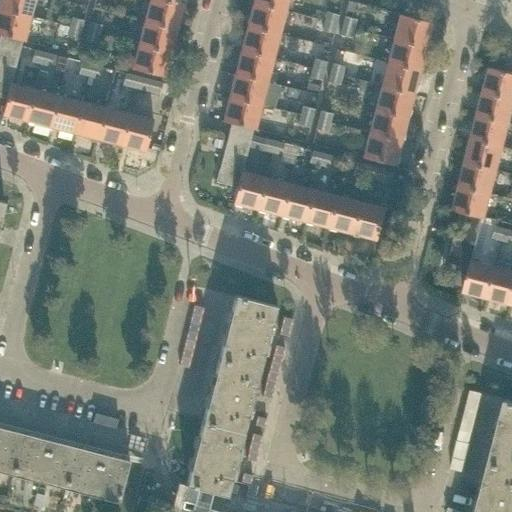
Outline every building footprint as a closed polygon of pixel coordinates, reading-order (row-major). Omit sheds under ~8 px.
[(0,0),(0,7),(30,16),(33,0),(0,0)] [(176,27),(182,4),(166,0),(149,0),(145,19),(176,27)] [(287,0),(253,0),(253,1),(285,9),(287,0)] [(279,33),(285,9),(253,1),(247,25),(279,33)] [(24,39),(30,16),(0,7),(0,33),(22,39),(24,39)] [(325,20),(336,23),(339,13),(327,11),(325,20)] [(425,45),(431,21),(400,13),(393,37),(425,45)] [(342,24),(353,27),(356,18),(344,15),(342,24)] [(70,26),(82,29),(84,20),(73,17),(70,26)] [(170,51),(176,27),(145,19),(139,43),(170,51)] [(334,33),(336,23),(325,20),(322,30),(334,33)] [(88,30),(99,33),(102,24),(90,21),(88,30)] [(351,37),(353,27),(342,24),(339,34),(351,37)] [(273,56),(279,33),(247,25),(241,48),(273,56)] [(79,38),(82,29),(70,26),(68,35),(79,38)] [(97,43),(99,33),(88,30),(85,40),(97,43)] [(320,47),(322,37),(291,32),(289,42),(320,47)] [(0,46),(19,52),(22,39),(0,34),(0,46)] [(419,69),(425,45),(393,37),(387,61),(419,69)] [(164,75),(170,51),(139,43),(133,68),(164,75)] [(11,82),(19,52),(0,46),(0,95),(6,97),(7,98),(11,82)] [(267,80),(273,56),(241,48),(235,72),(267,80)] [(41,63),(44,51),(34,49),(32,60),(41,63)] [(44,51),(41,63),(51,65),(54,54),(44,51)] [(313,67),(325,70),(327,61),(315,58),(313,67)] [(89,75),(92,63),(82,61),(79,73),(89,75)] [(413,92),(419,69),(387,61),(381,84),(413,92)] [(330,72),(342,74),(344,65),(333,62),(330,72)] [(92,63),(89,75),(98,77),(101,66),(92,63)] [(511,71),(504,69),(490,66),(484,90),(511,97),(511,71)] [(322,79),(325,70),(313,67),(311,76),(322,79)] [(136,87),(138,75),(126,72),(123,84),(136,87)] [(261,104),(267,80),(235,72),(229,96),(261,104)] [(339,84),(342,74),(330,72),(328,81),(339,84)] [(138,75),(136,87),(160,93),(160,92),(159,92),(162,82),(163,83),(163,82),(138,75)] [(35,88),(11,82),(7,98),(6,97),(2,113),(27,120),(35,88)] [(407,116),(413,92),(381,84),(375,108),(407,116)] [(59,94),(47,91),(35,88),(27,120),(51,126),(59,94)] [(509,121),(511,110),(511,97),(484,90),(478,113),(509,121)] [(74,132),(82,100),(59,94),(51,126),(74,132)] [(255,128),(261,104),(229,96),(223,120),(231,122),(253,128),(255,128)] [(98,138),(106,106),(82,100),(74,132),(98,138)] [(312,117),(315,107),(303,104),(301,114),(312,117)] [(121,144),(129,112),(106,106),(98,138),(121,144)] [(401,140),(407,116),(375,108),(369,131),(401,140)] [(318,119),(329,122),(332,112),(321,109),(318,119)] [(145,150),(153,118),(129,112),(121,144),(145,150)] [(503,145),(509,121),(478,113),(471,137),(503,145)] [(310,127),(312,117),(301,114),(298,124),(310,127)] [(327,131),(329,122),(318,119),(316,128),(327,131)] [(250,140),(253,128),(231,122),(228,134),(250,140)] [(395,164),(401,140),(369,131),(363,156),(395,164)] [(242,170),(250,140),(228,134),(216,180),(237,186),(241,170),(242,170)] [(272,151),(275,140),(265,137),(262,148),(272,151)] [(497,168),(503,145),(471,137),(465,160),(497,168)] [(275,140),(272,151),(281,153),(284,142),(275,140)] [(295,157),(299,143),(285,140),(284,142),(281,153),(295,157)] [(319,163),(322,152),(312,149),(309,161),(319,163)] [(322,152),(319,163),(329,166),(331,154),(322,152)] [(491,192),(497,168),(465,160),(459,184),(491,192)] [(366,175),(369,164),(356,161),(353,172),(366,175)] [(369,164),(366,175),(390,182),(391,181),(390,180),(392,171),(393,171),(393,170),(369,164)] [(266,176),(242,170),(241,170),(237,186),(233,202),(258,208),(266,176)] [(281,214),(289,182),(266,176),(258,208),(281,214)] [(304,220),(313,188),(289,182),(281,214),(304,220)] [(484,216),(491,192),(459,184),(453,208),(461,210),(484,216)] [(328,226),(336,194),(313,188),(304,220),(328,226)] [(351,232),(360,200),(336,194),(328,226),(351,232)] [(376,238),(384,206),(360,200),(351,232),(376,238)] [(492,218),(484,216),(461,210),(458,223),(480,229),(481,225),(489,227),(492,218)] [(473,259),(480,229),(458,223),(447,269),(468,274),(472,259),(473,259)] [(503,238),(505,227),(496,224),(493,236),(503,238)] [(511,228),(505,227),(503,238),(511,240),(511,228)] [(497,265),(473,259),(472,259),(468,274),(463,290),(488,297),(497,265)] [(511,303),(511,302),(511,268),(497,265),(488,297),(511,303)] [(275,304),(248,297),(234,294),(218,357),(259,368),(264,347),(266,342),(270,343),(273,333),(268,332),(270,326),(275,304)] [(254,387),(259,368),(218,357),(202,420),(243,430),(246,416),(250,404),(254,405),(256,395),(252,394),(254,387)] [(511,399),(506,398),(489,461),(511,466),(511,399)] [(238,450),(243,430),(202,420),(185,483),(196,486),(212,490),(226,494),(232,474),(233,467),(238,468),(240,458),(236,457),(238,450)] [(0,426),(0,470),(119,501),(129,460),(0,426)] [(511,511),(511,466),(489,461),(476,511),(511,511)] [(206,511),(212,490),(196,486),(190,509),(189,509),(188,511),(206,511)]
